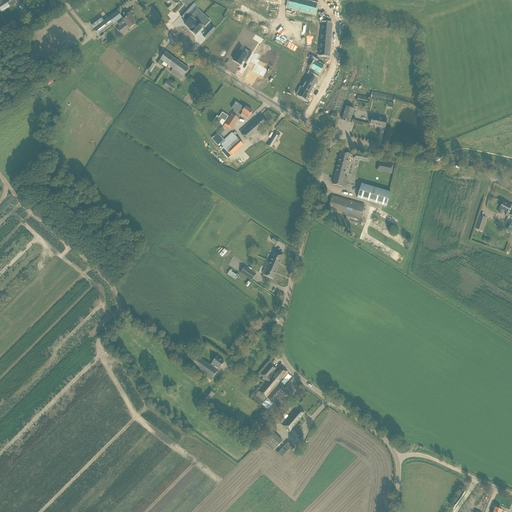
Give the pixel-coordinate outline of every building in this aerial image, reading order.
[(0,0),(0,9),(1,12),(17,2),(15,0),(4,0),(2,2),(0,0)] [(166,7),(171,11),(174,7),(174,8),(179,1),(177,0),(164,0),(169,4),(166,7)] [(187,8),(184,11),(187,14),(188,13),(192,9),(189,6),(187,8)] [(94,29),(97,33),(98,35),(122,17),(117,12),(94,29)] [(116,29),(120,35),(129,28),(130,28),(136,24),(133,21),(135,20),(129,12),(125,15),(127,17),(123,20),(125,23),(116,29)] [(187,22),(185,25),(190,30),(204,15),(201,12),(194,19),(191,17),(187,22)] [(204,15),(190,30),(196,35),(202,28),(203,27),(200,25),(207,18),(204,15)] [(212,26),(207,32),(210,35),(215,29),(212,26)] [(233,33),(226,43),(231,46),(238,36),(233,33)] [(214,39),(209,46),(216,50),(221,53),(225,46),(220,43),(214,39)] [(239,50),(233,60),(240,65),(243,61),(246,63),(252,54),(246,50),(244,53),(239,50)] [(164,62),(173,69),(171,72),(181,79),(189,69),(165,52),(157,63),(161,66),(164,62)] [(311,60),(308,66),(311,68),(319,73),(323,66),(317,63),(319,59),(313,56),(311,60)] [(146,70),(150,72),(154,65),(150,62),(146,70)] [(255,62),(250,70),(255,72),(254,73),(257,74),(262,76),(266,69),(255,62)] [(309,75),(305,82),(313,87),(318,79),(314,77),(315,74),(315,75),(316,74),(308,70),(308,71),(309,71),(307,74),(309,75)] [(167,81),(163,86),(172,92),(176,87),(167,81)] [(304,82),(301,87),(310,92),(313,87),(305,82),(304,82)] [(300,86),(296,94),(301,97),(300,97),(303,99),(303,98),(306,100),(310,92),(301,87),(300,86)] [(242,112),(241,114),(244,117),(247,119),(252,111),(245,106),(243,110),(242,109),(243,107),(236,102),(233,105),(237,108),(235,111),(239,113),(241,110),(242,111),(242,112)] [(342,120),(350,122),(351,118),(354,109),(346,106),(343,115),(342,120)] [(224,125),(230,129),(240,114),(239,113),(235,111),(234,110),(224,125)] [(217,116),(213,121),(218,124),(222,119),(225,121),(228,116),(222,112),(219,117),(217,116)] [(267,122),(261,115),(241,133),(247,140),(267,122)] [(378,127),(385,128),(387,119),(372,116),(370,124),(378,126),(378,127)] [(280,134),(278,133),(279,131),(277,130),(267,145),(271,148),(280,134)] [(221,145),(231,156),(243,145),(233,134),(221,145)] [(332,185),(342,187),(350,154),(341,151),(332,185)] [(353,159),(358,160),(369,162),(370,156),(354,153),(353,159)] [(392,172),(393,165),(378,161),(376,170),(382,172),(382,170),(392,172)] [(390,192),(361,183),(357,198),(386,206),(390,192)] [(328,210),(333,211),(360,219),(364,205),(332,195),(328,210)] [(505,215),(508,217),(509,215),(511,216),(511,205),(510,206),(503,202),(498,212),(502,214),(504,210),(507,212),(505,215)] [(476,229),(482,231),(486,218),(480,216),(476,229)] [(272,279),(283,256),(274,252),(267,270),(265,269),(262,274),(272,279)] [(240,273),(252,280),(256,274),(244,266),(240,273)] [(190,365),(211,380),(224,362),(216,356),(212,363),(211,366),(197,356),(190,365)] [(273,371),(276,368),(271,364),(261,375),(264,377),(263,378),(267,381),(259,391),(267,397),(285,376),(288,373),(281,367),(275,374),(273,372),(274,371),(273,371)] [(208,390),(201,400),(206,404),(213,393),(208,390)] [(282,425),(289,431),(304,414),(297,407),(282,425)] [(290,432),(296,438),(302,433),(296,427),(290,432)] [(263,439),(274,450),(282,441),(271,431),(263,439)] [(288,442),(278,453),(282,457),(293,446),(288,442)]
